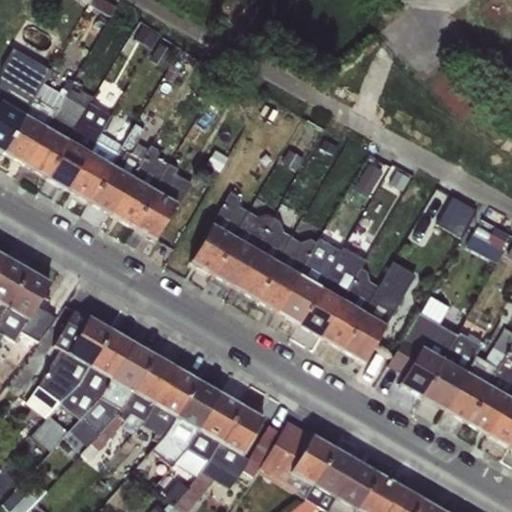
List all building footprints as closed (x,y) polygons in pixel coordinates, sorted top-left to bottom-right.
[(511,0),(396,0),(404,9),(466,19),(487,0),(511,0)] [(0,154),(43,84),(55,59),(39,51),(32,61),(11,50),(10,49),(0,66),(0,90),(5,93),(0,100),(0,154)] [(100,83),(43,178),(65,191),(100,134),(111,117),(103,112),(117,86),(105,78),(100,83)] [(43,84),(0,154),(21,166),(73,82),(68,79),(57,91),(43,84)] [(73,82),(21,166),(43,178),(100,83),(95,80),(87,92),(80,89),(82,86),(73,82)] [(120,145),(88,205),(107,216),(146,150),(136,144),(142,131),(133,125),(120,145)] [(100,134),(65,191),(88,205),(120,145),(100,134)] [(146,150),(107,216),(130,230),(165,166),(159,161),(156,150),(150,147),(146,150)] [(356,190),(371,197),(386,167),(371,160),(356,190)] [(165,166),(130,230),(153,243),(188,179),(184,175),(185,171),(169,161),(165,166)] [(188,264),(209,277),(247,213),(239,208),(235,197),(228,193),(188,264)] [(439,224),(462,236),(476,208),(453,196),(439,224)] [(256,218),(247,213),(209,277),(231,289),(273,219),(266,216),(256,218)] [(279,222),(273,219),(231,289),(254,302),(292,239),(283,233),(279,222)] [(468,247),(497,263),(510,238),(481,222),(468,247)] [(302,245),(292,239),(254,302),(277,315),(317,242),(302,245)] [(338,253),(317,242),(277,315),(297,327),(338,253)] [(341,249),(338,253),(297,327),(318,339),(360,268),(363,260),(341,249)] [(391,259),(376,288),(342,353),(363,365),(413,278),(391,259)] [(26,273),(5,260),(0,268),(0,308),(4,311),(26,273)] [(365,271),(360,268),(318,339),(342,353),(376,288),(368,283),(365,271)] [(48,286),(26,273),(4,311),(26,324),(36,306),(48,286)] [(36,306),(26,324),(21,332),(36,342),(52,317),(36,306)] [(26,324),(4,311),(0,317),(0,344),(4,339),(13,345),(21,332),(26,324)] [(86,320),(73,312),(51,348),(57,352),(65,357),(86,320)] [(109,333),(86,320),(65,357),(64,357),(87,371),(109,333)] [(476,357),(441,413),(462,425),(511,340),(511,334),(503,330),(484,362),(476,357)] [(131,346),(109,333),(87,371),(109,384),(131,346)] [(442,362),(420,400),(441,413),(476,357),(480,346),(459,333),(442,362)] [(511,340),(462,425),(485,438),(511,390),(511,340)] [(152,358),(131,346),(109,384),(130,396),(152,358)] [(420,400),(442,362),(420,349),(397,386),(420,400)] [(65,357),(57,352),(37,388),(59,405),(78,386),(87,371),(64,357),(65,357)] [(173,370),(152,358),(130,396),(151,409),(173,370)] [(195,382),(173,370),(151,409),(173,422),(195,382)] [(98,400),(109,384),(87,371),(78,386),(59,405),(47,418),(66,436),(69,432),(98,400)] [(218,395),(195,382),(173,422),(195,434),(218,395)] [(123,408),(130,396),(109,384),(98,400),(69,432),(88,448),(90,446),(123,408)] [(59,405),(37,388),(26,404),(47,418),(59,405)] [(511,390),(485,438),(508,451),(511,442),(511,390)] [(239,407),(218,395),(195,434),(217,447),(239,407)] [(143,423),(151,409),(130,396),(123,408),(90,446),(98,453),(121,426),(142,445),(151,434),(140,427),(143,423)] [(262,420),(239,407),(217,447),(239,460),(262,420)] [(151,409),(143,423),(165,436),(173,422),(151,409)] [(173,422),(165,436),(150,452),(169,470),(173,466),(187,448),(195,434),(173,422)] [(288,476),(310,438),(287,424),(280,435),(257,471),(282,486),(288,476)] [(257,471),(280,435),(267,428),(241,472),(251,480),(257,471)] [(187,448),(173,466),(194,479),(208,462),(217,447),(195,434),(187,448)] [(311,490),(334,452),(310,438),(288,476),(311,490)] [(239,460),(217,447),(208,462),(194,479),(186,489),(167,511),(189,511),(213,483),(223,489),(239,460)] [(331,501),(355,464),(334,452),(311,490),(331,501)] [(349,511),(354,511),(376,476),(355,464),(331,501),(349,511)] [(282,490),(304,502),(311,490),(288,476),(282,486),(283,487),(282,490)] [(383,511),(397,488),(376,476),(354,511),(383,511)] [(167,511),(186,489),(177,483),(162,505),(159,502),(150,511),(167,511)] [(411,511),(418,501),(397,488),(383,511),(411,511)] [(19,490),(3,506),(8,511),(29,511),(35,506),(19,490)] [(325,511),(331,501),(311,490),(304,502),(322,511),(325,511)] [(349,511),(331,501),(325,511),(349,511)] [(437,511),(418,501),(411,511),(437,511)]
